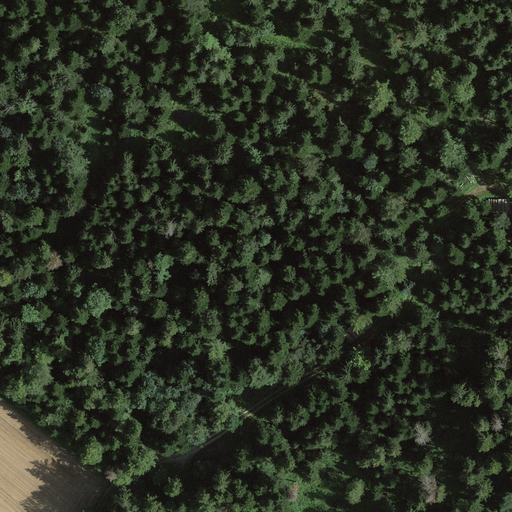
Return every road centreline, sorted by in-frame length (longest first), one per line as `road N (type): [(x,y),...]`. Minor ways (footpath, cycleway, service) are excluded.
road 1 (track): [(98,511),(128,475),(199,447),(395,316),(440,219),(487,186)]
road 2 (track): [(195,0),(355,58),(412,100),(487,186),(511,192)]
road 3 (track): [(0,64),(144,27),(195,0)]
